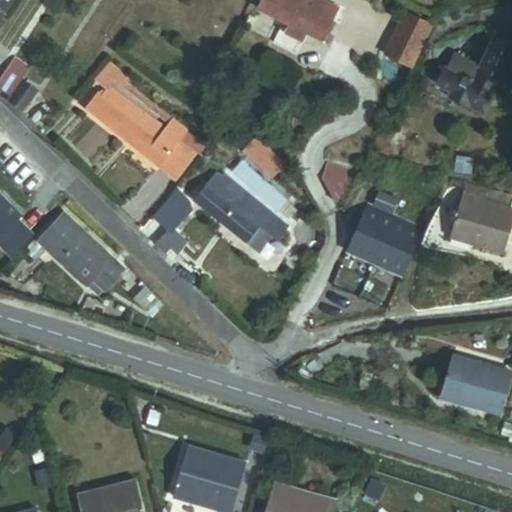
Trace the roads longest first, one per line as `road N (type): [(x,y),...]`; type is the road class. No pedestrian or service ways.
road 1 (residential): [(0,114),(253,359),(264,402)]
road 2 (tertiary): [(264,402),(0,316)]
road 3 (tertiary): [(511,476),(264,402)]
